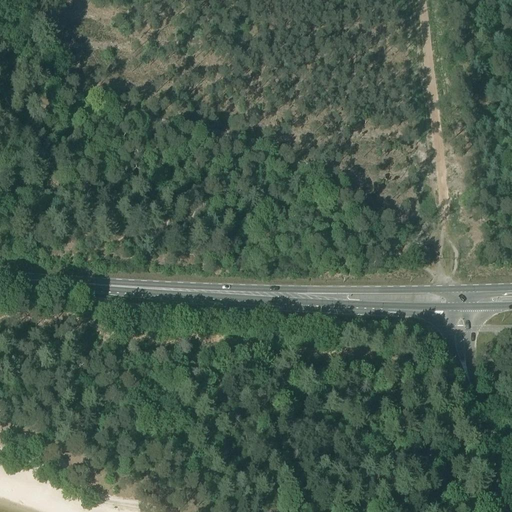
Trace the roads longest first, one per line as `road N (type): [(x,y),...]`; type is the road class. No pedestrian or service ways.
road 1 (track): [(446,236),(413,243),(291,159),(247,140),(78,112),(0,90)]
road 2 (primary): [(413,302),(0,281)]
road 3 (track): [(446,236),(423,0)]
road 4 (unknown): [(474,511),(449,437),(418,400),(423,330)]
road 5 (unclassified): [(511,485),(460,347)]
